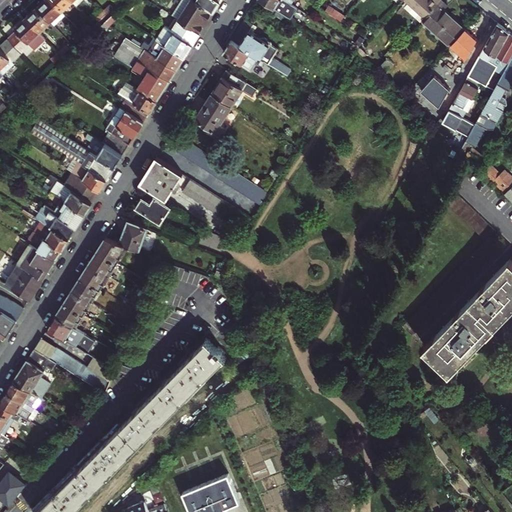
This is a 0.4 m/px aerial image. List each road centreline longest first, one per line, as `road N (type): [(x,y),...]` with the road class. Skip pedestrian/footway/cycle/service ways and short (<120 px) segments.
road 1 (residential): [(0,373),(238,0)]
road 2 (residential): [(17,511),(210,306)]
